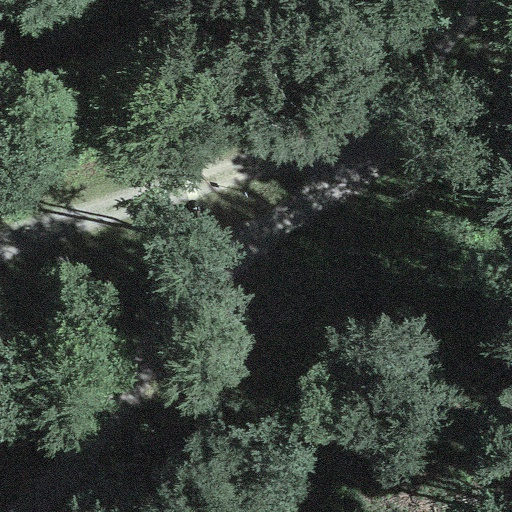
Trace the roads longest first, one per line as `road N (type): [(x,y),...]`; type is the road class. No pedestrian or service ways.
road 1 (track): [(28,511),(211,278),(344,173),(378,109),(487,0)]
road 2 (track): [(0,247),(251,165),(378,109)]
